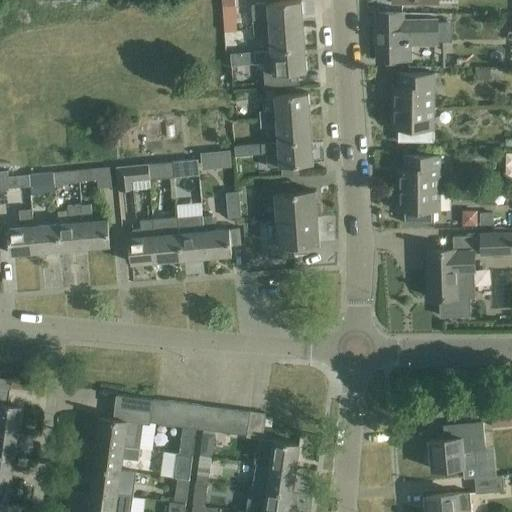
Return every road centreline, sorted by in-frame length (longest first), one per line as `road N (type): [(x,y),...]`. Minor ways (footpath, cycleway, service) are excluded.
road 1 (unclassified): [(355,349),(0,323)]
road 2 (residential): [(355,349),(341,0)]
road 3 (unclassified): [(341,511),(355,349)]
road 4 (unclassified): [(355,349),(511,350)]
